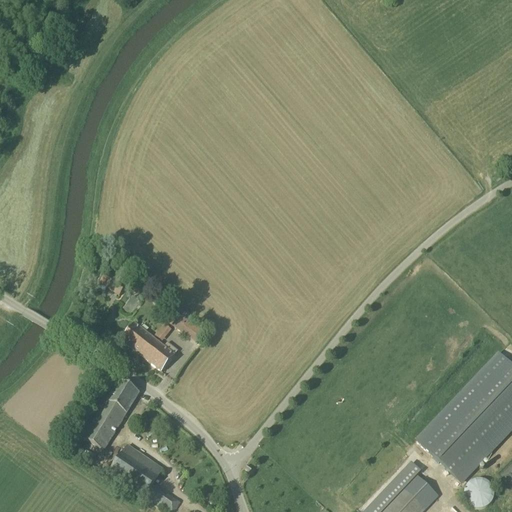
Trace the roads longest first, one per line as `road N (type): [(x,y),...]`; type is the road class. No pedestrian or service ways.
road 1 (unclassified): [(228,472),(395,271),(511,185)]
road 2 (unclassified): [(228,472),(177,413),(0,299)]
